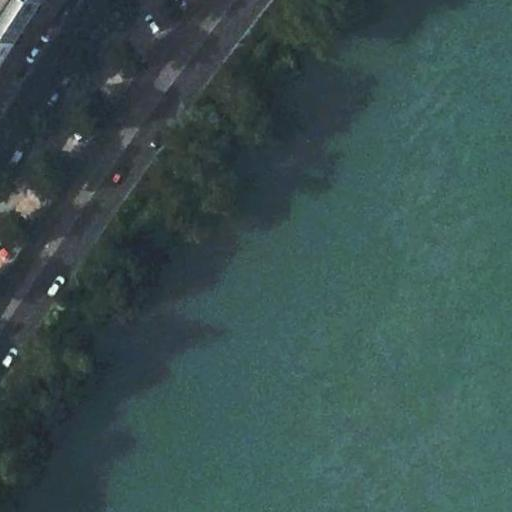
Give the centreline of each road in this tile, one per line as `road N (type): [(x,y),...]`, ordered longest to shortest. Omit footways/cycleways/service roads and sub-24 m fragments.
road 1 (primary): [(0,356),(128,166),(255,0)]
road 2 (residential): [(0,214),(148,0)]
road 3 (primary): [(101,0),(0,147)]
